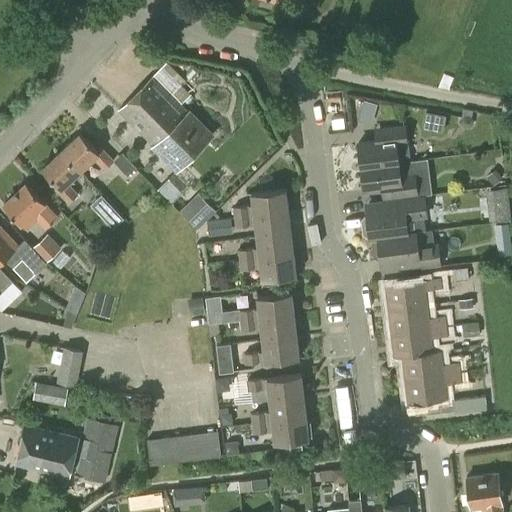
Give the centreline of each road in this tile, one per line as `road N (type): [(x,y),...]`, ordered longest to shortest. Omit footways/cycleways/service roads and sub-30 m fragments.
road 1 (residential): [(437,511),(432,452),(420,437),(382,428),(368,408),(352,284),(320,227),(312,117),(295,68),(274,52),(189,33),(146,1)]
road 2 (residential): [(0,151),(92,62)]
